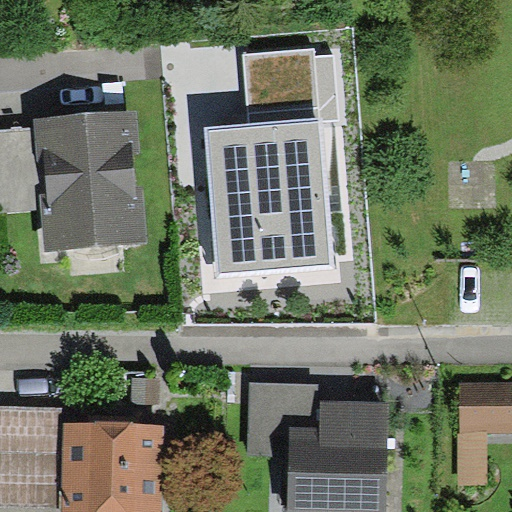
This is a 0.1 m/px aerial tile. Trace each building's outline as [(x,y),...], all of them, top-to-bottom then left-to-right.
[(325,115),(206,126),(219,267),(339,255),(325,115)] [(137,119),(35,128),(47,261),(148,253),(137,119)] [(0,217),(38,214),(31,133),(0,135),(0,217)] [(511,388),(474,388),(474,445),(511,445),(511,388)] [(66,511),(70,411),(9,409),(5,511),(66,511)] [(432,511),(434,424),(311,422),(309,511),(432,511)] [(189,511),(189,436),(98,436),(97,511),(189,511)]
